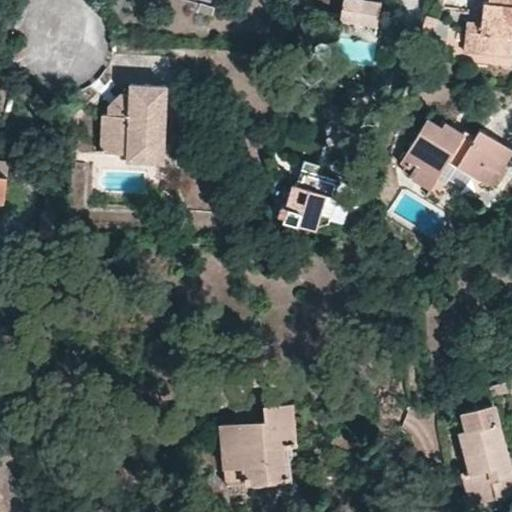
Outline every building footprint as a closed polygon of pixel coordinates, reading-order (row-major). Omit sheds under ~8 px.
[(375,34),(381,2),(369,0),(342,0),(338,27),(375,34)] [(511,0),(488,0),(489,0),(484,0),(482,22),(467,20),(464,50),(511,55),(511,50),(511,0)] [(143,137),(162,139),(165,79),(127,78),(126,88),(119,88),(107,100),(106,108),(101,109),(100,145),(125,146),(143,146),(143,137)] [(437,180),(448,161),(486,184),(496,171),(500,172),(511,151),(511,148),(479,129),(473,138),(446,122),(442,126),(427,117),(400,162),(404,167),(402,172),(412,179),(417,170),(437,180)] [(125,146),(124,156),(162,156),(162,139),(143,137),(143,146),(125,146)] [(0,201),(5,202),(9,161),(0,160),(0,201)] [(431,190),(437,180),(417,170),(412,179),(431,190)] [(283,189),(273,215),(313,229),(314,227),(326,224),(335,197),(295,183),(291,192),(283,189)] [(224,465),(244,463),(246,483),(289,479),(287,445),(296,444),(292,403),(264,406),(265,419),(221,424),(224,465)] [(497,494),(511,489),(511,476),(497,423),(462,432),(468,452),(471,469),(464,471),(470,493),(495,486),(497,494)] [(468,452),(459,454),(464,471),(471,469),(468,452)] [(244,463),(224,465),(227,484),(246,483),(244,463)] [(470,493),(472,501),(497,494),(495,486),(470,493)]
